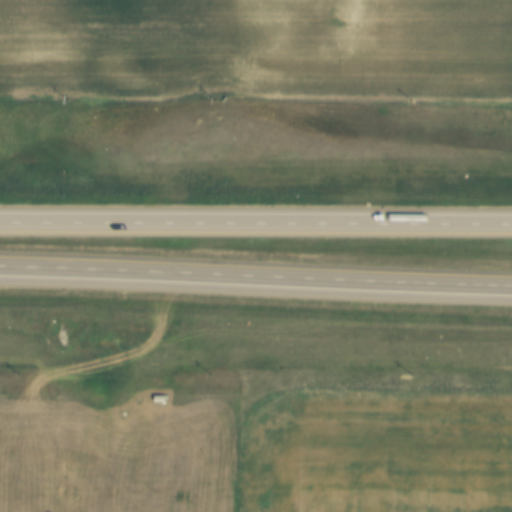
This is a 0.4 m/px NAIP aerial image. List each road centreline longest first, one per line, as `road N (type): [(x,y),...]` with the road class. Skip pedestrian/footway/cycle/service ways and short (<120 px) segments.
road 1 (trunk): [(0,266),(511,282)]
road 2 (trunk): [(511,223),(0,220)]
